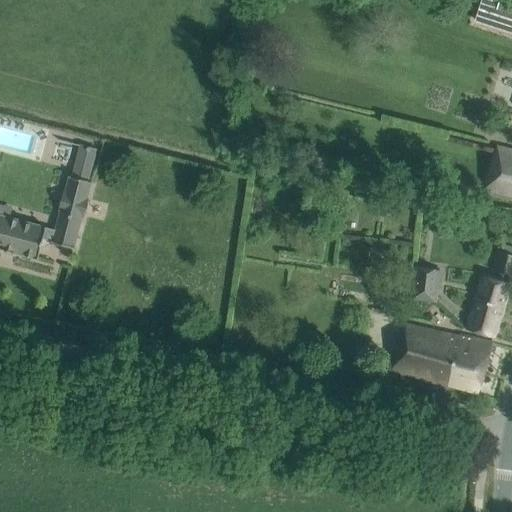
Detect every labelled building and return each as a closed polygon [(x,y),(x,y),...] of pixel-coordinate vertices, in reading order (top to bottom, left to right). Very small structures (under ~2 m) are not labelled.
[(511,0),(500,0),(498,11),(511,15),(511,0)] [(511,199),(511,147),(500,144),(485,190),(511,199)] [(55,230),(47,227),(44,239),(53,241),(52,242),(74,248),(92,182),(70,176),(55,230)] [(442,203),(439,216),(466,221),(469,208),(442,203)] [(0,248),(39,259),(44,239),(47,227),(0,215),(0,248)] [(493,270),(511,275),(511,254),(498,250),(493,270)] [(412,299),(438,303),(442,270),(416,267),(412,299)] [(468,329),(495,337),(511,283),(484,275),(468,329)] [(393,370),(479,393),(493,343),(464,335),(462,342),(405,327),(393,370)]
